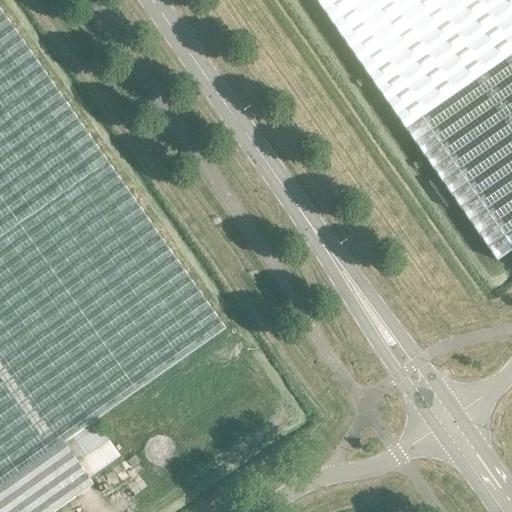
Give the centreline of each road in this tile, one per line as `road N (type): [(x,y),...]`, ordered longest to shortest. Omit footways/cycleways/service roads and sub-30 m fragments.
road 1 (tertiary): [(453,431),(324,259),(150,0)]
road 2 (unclassified): [(259,511),(308,476),(362,472),(453,431)]
